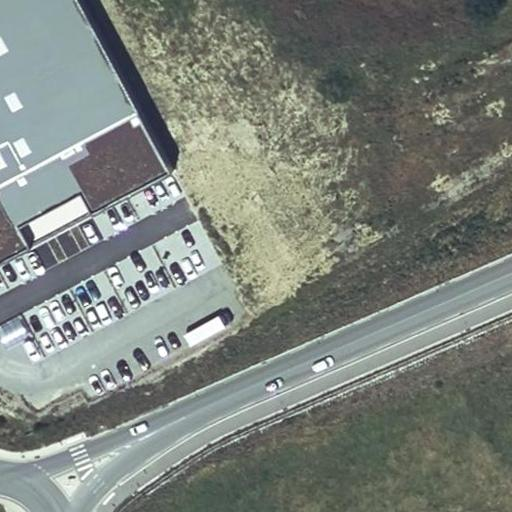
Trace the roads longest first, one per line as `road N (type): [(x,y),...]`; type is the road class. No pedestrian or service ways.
road 1 (primary): [(511,271),(160,430)]
road 2 (primary): [(160,430),(3,480)]
